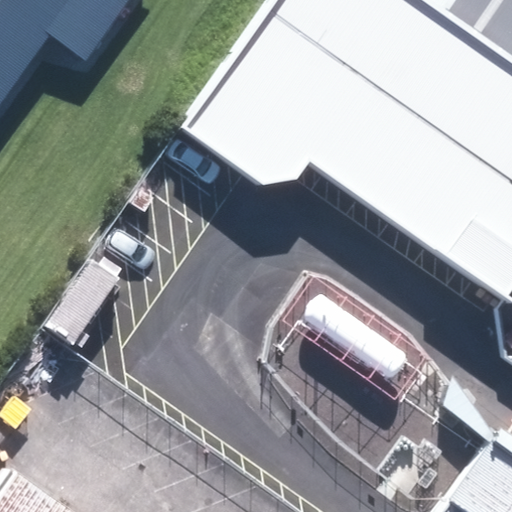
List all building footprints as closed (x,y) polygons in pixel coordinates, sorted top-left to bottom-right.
[(0,0),(0,109),(45,44),(83,70),(131,0),(0,0)] [(302,167),(494,300),(511,275),(511,0),(270,0),(181,129),(260,187),(293,181),(302,167)] [(116,202),(130,211),(140,198),(125,189),(116,202)] [(92,250),(35,326),(63,346),(119,270),(92,250)] [(504,511),(511,500),(511,456),(474,431),(421,511),(504,511)] [(35,511),(0,487),(0,511),(35,511)]
